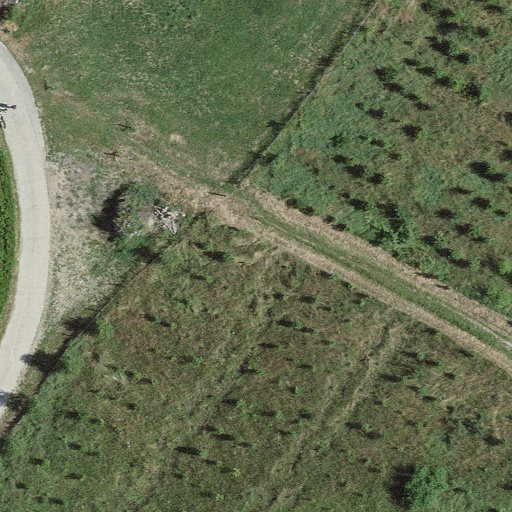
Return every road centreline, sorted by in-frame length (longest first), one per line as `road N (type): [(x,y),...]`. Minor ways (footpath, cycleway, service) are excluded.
road 1 (track): [(23,131),(141,150),(511,349)]
road 2 (track): [(0,79),(15,101),(36,201),(32,315),(0,404)]
